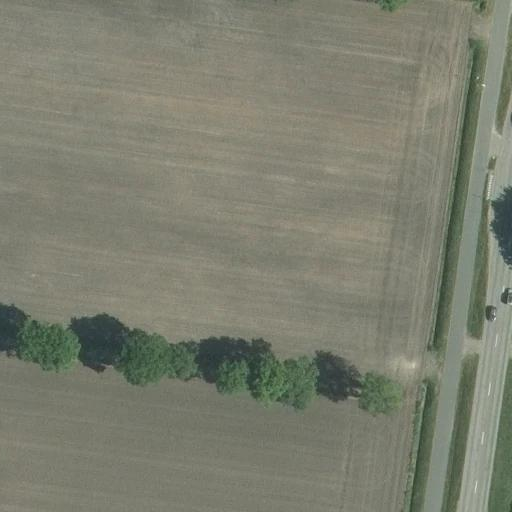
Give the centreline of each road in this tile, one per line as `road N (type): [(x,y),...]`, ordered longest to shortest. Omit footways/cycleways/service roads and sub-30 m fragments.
road 1 (unclassified): [(431,511),(502,0)]
road 2 (secondary): [(471,511),(511,209)]
